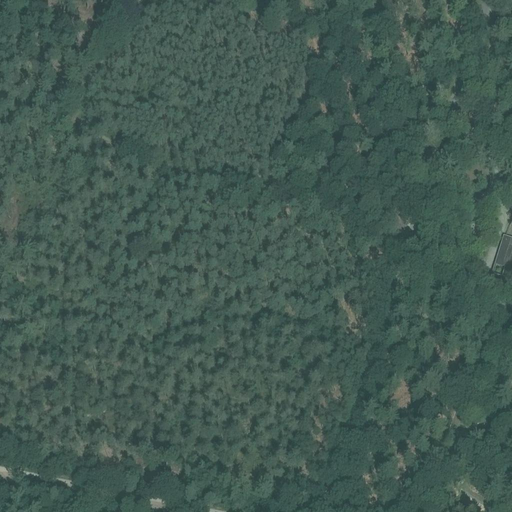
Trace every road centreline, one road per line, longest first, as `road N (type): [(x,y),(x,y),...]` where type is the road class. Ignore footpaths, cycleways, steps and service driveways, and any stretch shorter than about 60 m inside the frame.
road 1 (track): [(181,511),(0,475)]
road 2 (unclassified): [(439,277),(399,269),(442,134)]
road 3 (unclassified): [(442,134),(487,0)]
road 4 (unclassified): [(439,277),(465,282),(488,265),(501,222),(499,181)]
